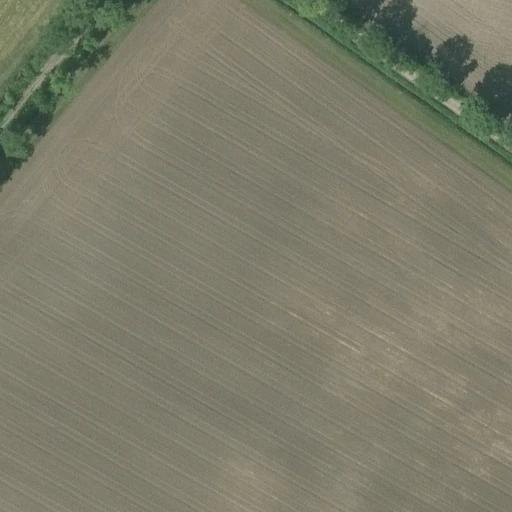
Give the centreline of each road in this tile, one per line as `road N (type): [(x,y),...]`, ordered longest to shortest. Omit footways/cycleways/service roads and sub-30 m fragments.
road 1 (track): [(511,141),(315,0)]
road 2 (track): [(96,0),(0,115)]
